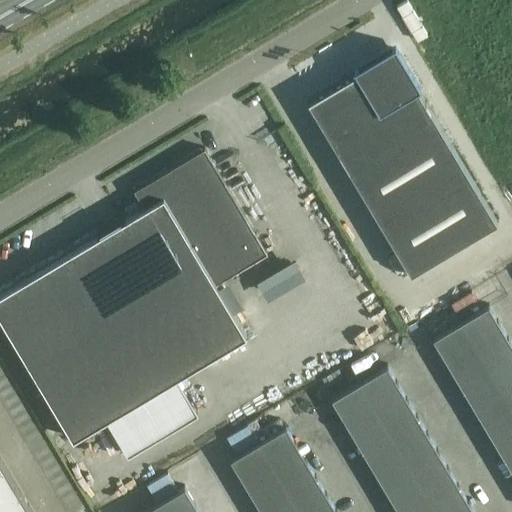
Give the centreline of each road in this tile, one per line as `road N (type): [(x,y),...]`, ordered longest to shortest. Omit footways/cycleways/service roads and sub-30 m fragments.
road 1 (unclassified): [(0,219),(365,0)]
road 2 (unknown): [(418,368),(505,511)]
